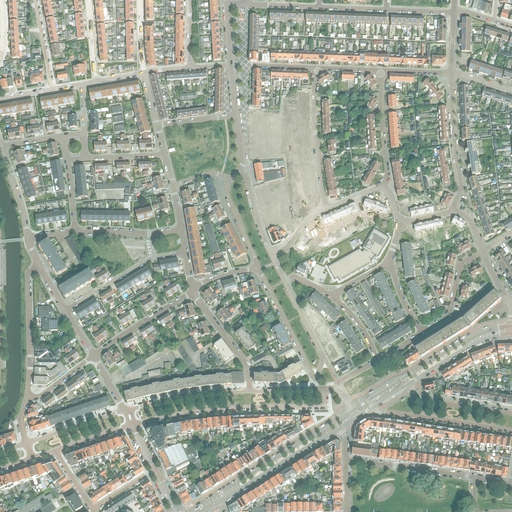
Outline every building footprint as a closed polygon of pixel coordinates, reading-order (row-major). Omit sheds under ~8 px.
[(476,10),(479,1),(474,0),(470,0),(469,5),(473,6),(472,9),(476,10)] [(501,18),(507,20),(511,8),(510,8),(511,6),(505,4),(501,18)] [(446,26),(446,21),(442,20),(442,17),(434,17),(434,20),(437,20),(437,26),(446,26)] [(471,27),(471,23),(471,19),(462,18),(462,24),(461,24),(461,27),(471,27)] [(470,35),(471,31),(471,27),(461,27),(461,30),(462,30),(462,35),(470,35)] [(470,44),(470,39),(470,35),(462,35),(462,41),(460,41),(460,43),(470,44)] [(470,52),(470,48),(470,44),(460,43),(460,46),(462,46),(461,52),(470,52)] [(54,57),(60,56),(59,52),(61,51),(60,45),(52,46),(54,57)] [(32,53),(33,60),(35,60),(35,56),(41,56),(40,53),(39,53),(39,47),(33,48),(33,53),(32,53)] [(443,66),(446,63),(446,58),(432,57),(433,53),(430,53),(429,62),(432,62),(432,66),(443,66)] [(250,54),(249,54),(249,62),(269,62),(270,54),(267,54),(258,54),(250,54)] [(476,73),(479,64),(471,61),(469,69),(474,71),(474,72),(476,73)] [(81,75),(79,66),(75,67),(74,63),(72,63),(72,68),(73,67),(75,76),(81,75)] [(485,74),(487,66),(479,64),(476,73),(479,74),(479,73),(485,74)] [(492,78),(495,69),(487,66),(485,74),(490,76),(489,77),(492,78)] [(38,83),(44,82),(42,74),(44,74),(43,67),(38,68),(39,71),(36,72),(38,83)] [(501,79),(503,71),(495,69),(492,78),(495,79),(495,78),(501,79)] [(13,82),(11,73),(8,74),(8,71),(5,71),(8,88),(14,87),(13,82)] [(18,78),(16,72),(11,73),(13,82),(16,82),(17,87),(23,86),(21,78),(18,78)] [(32,84),(38,83),(36,72),(30,73),(32,84)] [(427,88),(432,83),(428,79),(426,81),(425,80),(423,82),(424,82),(423,84),(427,88)] [(124,94),(140,91),(138,81),(122,84),(124,94)] [(432,83),(427,88),(424,90),(428,95),(429,94),(436,87),(432,83)] [(107,97),(124,94),(122,84),(106,87),(107,97)] [(91,100),(107,97),(106,87),(89,90),(91,100)] [(434,96),(440,91),(436,87),(429,94),(430,94),(431,93),(434,96)] [(440,91),(434,96),(438,101),(440,99),(440,100),(442,99),(441,98),(444,96),(440,91)] [(59,106),(75,103),(73,93),(57,96),(59,106)] [(42,109),(59,106),(57,96),(40,99),(42,109)] [(136,118),(146,115),(142,99),(132,101),(136,118)] [(18,113),(34,110),(33,100),(16,103),(18,113)] [(267,107),(264,107),(262,107),(262,104),(261,104),(261,101),(252,100),(252,107),(261,107),(261,110),(267,110),(267,107)] [(0,111),(1,116),(18,113),(16,103),(0,105),(0,111)] [(146,115),(136,118),(140,134),(150,132),(146,115)] [(468,151),(476,150),(475,141),(467,143),(468,151)] [(17,158),(24,156),(22,150),(15,153),(17,158)] [(476,150),(468,151),(469,159),(478,158),(476,150)] [(24,156),(17,158),(19,164),(26,162),(24,156)] [(471,167),(479,166),(478,158),(469,159),(471,167)] [(256,174),(263,173),(262,170),(272,168),(271,162),(254,165),(256,174)] [(479,166),(471,167),(472,175),(480,174),(479,166)] [(20,177),(29,174),(27,168),(18,171),(20,177)] [(263,173),(256,174),(257,182),(264,181),(265,183),(283,178),(286,177),(285,170),(281,170),(263,173)] [(22,182),(31,179),(29,174),(20,177),(22,182)] [(153,179),(154,185),(162,183),(161,177),(153,179)] [(24,188),(33,185),(31,179),(22,182),(24,188)] [(206,187),(213,185),(211,179),(204,181),(206,187)] [(162,183),(154,185),(156,191),(164,189),(162,183)] [(26,193),(35,191),(33,185),(24,188),(26,193)] [(65,194),(65,191),(64,185),(56,186),(56,192),(58,192),(58,195),(65,194)] [(35,191),(26,193),(28,199),(37,196),(35,191)] [(184,204),(192,202),(192,200),(194,199),(194,198),(198,197),(197,195),(193,196),(191,197),(183,199),(184,204)] [(217,196),(210,198),(211,203),(208,204),(209,207),(214,205),(213,203),(219,201),(217,196)] [(308,199),(303,204),(311,211),(315,206),(308,199)] [(161,211),(169,209),(168,203),(160,205),(160,207),(161,211)] [(303,204),(298,209),(306,216),(311,211),(303,204)] [(216,214),(223,211),(220,205),(213,209),(216,214)] [(138,222),(146,219),(154,217),(152,207),(135,212),(138,222)] [(187,227),(198,225),(195,208),(184,210),(187,227)] [(298,209),(294,214),(301,221),(306,216),(298,209)] [(223,211),(216,214),(219,220),(226,216),(223,211)] [(294,214),(289,219),(296,226),(301,221),(294,214)] [(289,219),(284,224),(292,231),(296,226),(289,219)] [(502,224),(502,225),(503,227),(506,231),(511,228),(507,221),(502,224)] [(274,243),(281,241),(276,227),(278,226),(275,223),(268,226),(269,229),(274,243)] [(229,244),(238,239),(230,224),(221,229),(229,244)] [(190,244),(200,242),(198,225),(187,227),(190,244)] [(311,228),(307,234),(315,240),(319,234),(311,228)] [(360,249),(327,267),(334,279),(337,278),(339,280),(368,264),(371,263),(370,260),(371,260),(371,259),(372,258),(374,257),(374,256),(375,257),(376,255),(378,257),(389,238),(374,229),(363,248),(363,249),(365,250),(364,251),(361,252),(360,249)] [(307,234),(303,239),(311,246),(315,240),(307,234)] [(238,239),(229,244),(237,259),(246,254),(238,239)] [(303,239),(299,245),(307,251),(311,246),(303,239)] [(49,261),(58,255),(49,240),(39,246),(49,261)] [(463,244),(466,250),(472,247),(470,244),(471,244),(470,242),(469,242),(468,241),(463,244)] [(193,261),(203,259),(200,242),(190,244),(193,261)] [(403,261),(412,260),(410,243),(401,244),(403,261)] [(461,253),(466,250),(463,244),(458,247),(459,248),(457,248),(459,251),(460,250),(461,253)] [(299,245),(294,250),(302,257),(307,251),(299,245)] [(498,263),(505,258),(503,256),(506,254),(503,249),(497,253),(499,255),(495,258),(498,263)] [(448,259),(455,261),(456,255),(453,254),(453,253),(451,253),(451,254),(449,253),(448,259)] [(58,255),(49,261),(58,276),(67,270),(58,255)] [(501,267),(508,263),(505,258),(498,263),(501,267)] [(203,259),(193,261),(196,276),(197,279),(201,280),(205,278),(204,275),(206,274),(211,273),(209,265),(204,266),(203,259)] [(218,260),(221,268),(227,266),(224,259),(218,260)] [(215,270),(221,268),(218,260),(212,262),(215,270)] [(412,260),(403,261),(405,278),(414,277),(412,260)] [(503,272),(511,267),(508,263),(501,267),(503,272)] [(474,268),(478,274),(483,271),(482,270),(483,270),(482,267),(481,268),(480,265),(474,268)] [(299,266),(297,271),(305,275),(307,276),(309,271),(307,270),(307,269),(299,266)] [(506,276),(511,272),(511,266),(511,267),(503,272),(506,276)] [(142,271),(146,278),(152,275),(147,268),(142,271)] [(472,277),(478,274),(474,268),(469,271),(470,273),(470,274),(471,276),(472,276),(472,277)] [(75,280),(80,289),(95,280),(89,271),(75,280)] [(101,274),(105,281),(110,277),(106,271),(101,274)] [(141,282),(146,278),(142,271),(136,274),(141,282)] [(381,292),(389,288),(382,272),(374,276),(381,292)] [(444,279),(452,281),(453,275),(450,274),(450,273),(448,273),(448,274),(446,273),(444,279)] [(99,284),(105,281),(101,274),(95,277),(96,278),(99,284)] [(136,285),(141,282),(136,274),(131,277),(136,285)] [(131,288),(136,285),(131,277),(126,280),(131,288)] [(230,290),(236,288),(234,279),(228,281),(230,290)] [(65,298),(80,289),(75,280),(60,289),(65,298)] [(126,291),(131,288),(126,280),(121,283),(126,291)] [(415,299),(423,295),(415,280),(407,284),(415,299)] [(225,291),(230,290),(228,281),(222,283),(225,291)] [(120,294),(126,291),(121,283),(116,287),(120,294)] [(169,287),(174,294),(179,290),(175,284),(171,286),(169,287)] [(168,297),(174,294),(169,287),(168,288),(164,290),(168,297)] [(389,307),(397,303),(389,288),(381,292),(389,307)] [(106,293),(109,298),(115,295),(111,289),(106,293)] [(207,299),(213,294),(209,289),(203,294),(207,299)] [(355,308),(363,303),(353,289),(346,294),(355,308)] [(415,348),(416,349),(421,357),(421,358),(469,328),(501,299),(494,291),(464,318),(415,348)] [(467,298),(469,293),(462,291),(460,297),(463,297),(463,298),(465,299),(466,298),(467,298)] [(322,310),(328,304),(316,292),(310,299),(322,310)] [(103,301),(109,298),(106,293),(100,296),(103,301)] [(213,294),(207,299),(211,304),(217,299),(213,294)] [(423,295),(415,299),(422,315),(430,311),(423,295)] [(147,301),(151,308),(156,304),(152,298),(147,301)] [(100,307),(97,302),(95,299),(90,302),(95,310),(100,307)] [(145,311),(151,308),(147,301),(141,304),(145,311)] [(89,313),(95,310),(90,302),(85,305),(89,313)] [(253,311),(257,310),(260,310),(267,308),(266,302),(258,304),(259,307),(256,307),(257,308),(253,309),(253,311)] [(365,322),(372,317),(363,303),(355,308),(365,322)] [(397,303),(389,307),(396,323),(404,319),(397,303)] [(182,311),(178,312),(179,314),(193,310),(192,304),(184,306),(185,309),(182,311)] [(328,304),(322,310),(335,322),(341,316),(328,304)] [(84,316),(89,313),(85,305),(80,308),(84,316)] [(51,320),(51,307),(39,307),(39,317),(42,317),(42,328),(49,328),(49,330),(59,330),(59,320),(51,320)] [(79,319),(84,316),(80,308),(74,312),(79,319)] [(221,318),(228,313),(224,308),(218,313),(221,318)] [(195,316),(193,310),(179,314),(179,316),(183,315),(184,316),(186,315),(187,318),(195,316)] [(128,322),(133,319),(133,318),(129,312),(125,314),(123,315),(128,322)] [(164,317),(167,322),(170,321),(173,319),(169,313),(164,317)] [(228,313),(221,318),(225,323),(231,318),(228,313)] [(122,325),(128,322),(123,315),(118,318),(122,325)] [(162,326),(167,322),(164,317),(158,320),(162,326)] [(372,317),(365,322),(375,336),(382,331),(372,317)] [(323,319),(313,324),(316,329),(325,324),(323,319)] [(347,340),(355,335),(345,321),(338,326),(347,340)] [(200,330),(207,328),(205,322),(198,324),(200,330)] [(325,324),(316,329),(319,334),(324,331),(325,331),(328,329),(325,324)] [(392,333),(397,340),(412,332),(407,324),(392,333)] [(146,328),(149,334),(151,332),(155,330),(151,325),(146,328)] [(282,348),(291,344),(281,325),(279,326),(276,327),(273,329),(272,329),(282,348)] [(143,337),(149,334),(146,328),(140,332),(143,337)] [(207,328),(200,330),(201,336),(209,334),(207,328)] [(243,328),(235,334),(248,351),(251,349),(253,352),(257,349),(255,346),(256,345),(243,328)] [(99,332),(104,339),(109,335),(104,329),(99,332)] [(99,343),(104,339),(99,332),(94,336),(99,343)] [(382,349),(397,340),(392,333),(378,341),(382,349)] [(357,354),(364,348),(355,335),(347,340),(357,354)] [(127,339),(131,345),(136,341),(133,336),(127,339)] [(125,348),(131,345),(127,339),(122,343),(125,348)] [(231,359),(234,357),(221,340),(213,346),(226,363),(231,359)] [(326,348),(329,353),(338,348),(335,343),(329,347),(326,348)] [(497,355),(497,353),(494,346),(488,348),(491,356),(495,354),(495,356),(497,355)] [(49,352),(47,350),(47,347),(35,347),(35,357),(38,357),(39,357),(40,358),(38,360),(38,363),(57,363),(57,359),(58,358),(52,349),(49,352)] [(338,348),(329,353),(331,358),(340,353),(338,348)] [(485,358),(491,356),(488,348),(482,350),(485,358)] [(416,361),(421,357),(416,349),(411,352),(416,361)] [(70,354),(75,360),(80,357),(75,350),(70,354)] [(477,353),(479,360),(485,358),(482,350),(477,353)] [(106,362),(113,357),(111,356),(109,352),(102,357),(106,362)] [(408,365),(416,361),(411,352),(403,357),(406,362),(405,362),(407,365),(408,365)] [(479,360),(477,353),(470,355),(473,362),(479,360)] [(70,364),(75,360),(70,354),(65,358),(70,364)] [(463,360),(469,370),(475,367),(468,356),(463,360)] [(113,357),(106,362),(110,367),(117,362),(113,357)] [(143,367),(146,365),(144,361),(142,357),(138,360),(143,367)] [(346,358),(340,361),(342,365),(338,367),(342,373),(350,369),(350,368),(354,367),(350,361),(347,362),(346,358)] [(464,374),(469,370),(463,360),(457,363),(464,374)] [(35,367),(34,385),(46,386),(51,382),(52,382),(67,370),(64,367),(60,361),(55,364),(57,366),(51,371),(46,370),(46,368),(35,367)] [(136,371),(139,369),(135,362),(131,364),(136,371)] [(281,372),(286,381),(305,371),(300,362),(281,372)] [(451,367),(458,377),(464,374),(457,363),(451,367)] [(123,374),(130,370),(128,366),(120,371),(123,374)] [(458,378),(458,377),(451,367),(446,370),(451,377),(453,376),(456,379),(458,378)] [(125,378),(132,373),(130,370),(123,374),(125,378)] [(444,384),(447,384),(450,383),(448,379),(451,377),(446,370),(441,374),(443,378),(441,380),(444,384)] [(78,375),(83,381),(88,378),(83,371),(78,375)] [(281,383),(286,381),(281,372),(279,373),(276,373),(276,383),(281,383)] [(242,373),(230,373),(231,383),(243,382),(242,373)] [(276,383),(276,373),(254,373),(254,383),(276,383)] [(79,385),(83,381),(78,375),(74,378),(79,385)] [(209,376),(210,386),(218,385),(231,384),(230,375),(226,375),(214,376),(209,376)] [(205,387),(210,386),(209,376),(202,377),(188,379),(189,389),(194,388),(205,387)] [(75,388),(79,385),(74,378),(70,381),(75,388)] [(181,390),(189,389),(188,379),(183,379),(174,381),(166,382),(168,392),(181,390)] [(439,385),(438,379),(435,380),(435,381),(432,382),(433,383),(427,384),(424,385),(426,392),(433,390),(433,392),(438,391),(437,388),(438,388),(438,386),(439,385)] [(70,391),(75,388),(70,381),(65,385),(70,391)] [(158,394),(168,392),(166,382),(165,383),(154,385),(145,387),(148,397),(158,394)] [(444,384),(443,386),(446,387),(445,395),(452,396),(453,389),(449,389),(450,385),(447,384),(444,384)] [(66,391),(63,386),(58,390),(63,397),(69,392),(67,390),(66,391)] [(144,398),(148,397),(145,387),(139,389),(125,392),(127,402),(144,398)] [(495,394),(494,403),(500,404),(501,395),(502,389),(499,389),(499,392),(496,391),(495,394)] [(59,400),(63,397),(58,390),(54,393),(57,398),(56,399),(58,401),(59,400)] [(494,403),(495,394),(496,391),(489,390),(489,392),(487,402),(494,403)] [(55,399),(50,394),(46,397),(51,404),(55,400),(56,402),(58,401),(56,399),(55,399)] [(45,408),(46,407),(51,404),(46,397),(41,401),(45,405),(43,406),(45,408)] [(91,413),(96,411),(111,406),(108,397),(88,404),(91,413)] [(37,412),(42,409),(38,404),(29,410),(29,418),(38,415),(37,412)] [(71,420),(76,418),(91,413),(88,404),(68,410),(71,420)] [(50,426),(51,426),(71,420),(68,410),(47,417),(50,426)] [(40,417),(39,415),(38,415),(29,418),(32,432),(33,433),(44,429),(40,417)] [(50,426),(47,417),(47,415),(40,417),(44,429),(51,427),(50,426)] [(296,427),(303,425),(303,424),(303,421),(302,421),(302,416),(295,416),(295,425),(296,427)] [(306,429),(314,424),(312,416),(302,416),(302,421),(303,421),(303,424),(303,425),(306,429)] [(368,428),(371,426),(372,419),(369,418),(364,422),(368,428)] [(214,440),(213,429),(213,419),(206,420),(207,429),(211,429),(211,430),(210,431),(211,436),(212,436),(212,440),(214,440)] [(219,419),(213,419),(213,429),(217,429),(216,430),(217,435),(218,435),(219,439),(221,439),(220,435),(220,428),(219,419)] [(383,432),(389,433),(391,421),(384,420),(383,429),(383,432)] [(189,442),(192,442),(191,439),(192,439),(191,431),(194,431),(193,421),(186,423),(188,433),(189,442)] [(201,433),(199,421),(193,421),(194,431),(194,432),(198,432),(198,433),(199,436),(201,435),(201,433)] [(356,429),(365,430),(366,429),(368,428),(364,422),(356,427),(356,429)] [(396,432),(396,433),(399,434),(399,437),(402,437),(403,431),(404,423),(397,422),(396,432)] [(176,436),(180,436),(180,437),(179,437),(180,440),(182,440),(180,424),(173,425),(176,436)] [(415,434),(417,425),(410,424),(409,432),(409,433),(415,434)] [(176,436),(173,425),(167,426),(148,430),(147,430),(147,431),(147,432),(147,434),(148,434),(148,435),(157,454),(173,446),(177,445),(176,441),(176,436)] [(287,441),(300,433),(296,427),(295,425),(292,426),(287,428),(285,428),(283,429),(281,430),(283,434),(287,441)] [(296,427),(300,433),(306,429),(303,425),(296,427)] [(283,434),(281,430),(280,429),(275,432),(282,444),(287,441),(283,434)] [(269,434),(268,434),(269,436),(270,438),(276,448),(282,444),(275,432),(269,434)] [(474,442),(475,434),(475,433),(468,432),(467,442),(471,442),(471,444),(473,444),(474,442)] [(493,445),(495,436),(488,435),(486,445),(486,447),(489,448),(489,449),(492,450),(493,445)] [(126,449),(125,449),(127,452),(131,457),(135,454),(126,437),(125,437),(119,438),(126,449)] [(125,449),(126,449),(119,438),(113,441),(116,452),(125,449)] [(260,442),(257,438),(254,438),(257,442),(258,444),(265,455),(270,451),(264,441),(263,440),(260,442)] [(272,440),(270,438),(264,441),(270,451),(276,448),(272,440)] [(330,448),(333,446),(334,447),(335,454),(341,454),(341,444),(335,440),(328,445),(330,448)] [(117,454),(116,452),(113,441),(106,443),(109,452),(113,451),(115,455),(117,454)] [(265,455),(258,444),(257,442),(254,444),(257,448),(254,450),(259,459),(265,455)] [(100,445),(104,457),(110,455),(109,452),(106,443),(100,445)] [(372,443),(371,447),(353,444),(352,454),(370,457),(376,457),(378,444),(372,443)] [(157,454),(161,461),(169,477),(180,471),(188,467),(189,468),(192,467),(193,469),(200,465),(196,458),(198,457),(196,446),(190,447),(183,449),(180,444),(177,445),(173,446),(157,454)] [(411,447),(411,444),(409,444),(407,453),(404,452),(402,461),(408,462),(410,453),(411,447)] [(106,462),(104,457),(100,445),(94,447),(97,456),(98,461),(101,459),(102,463),(106,462)] [(243,445),(240,447),(244,453),(245,453),(246,455),(243,457),(248,466),(254,462),(244,447),(243,445)] [(320,450),(325,458),(330,455),(331,455),(331,451),(330,448),(328,445),(320,450)] [(254,450),(253,448),(250,450),(247,446),(244,447),(254,462),(259,459),(254,450)] [(390,460),(392,447),(390,446),(389,450),(385,450),(385,451),(384,459),(390,460)] [(402,461),(404,452),(405,446),(402,446),(401,452),(398,452),(396,460),(402,461)] [(88,449),(91,461),(94,460),(96,465),(99,464),(98,461),(97,456),(94,447),(88,449)] [(93,465),(91,461),(88,449),(81,451),(85,463),(88,462),(89,466),(93,465)] [(325,464),(328,463),(325,458),(320,450),(314,453),(319,461),(320,462),(323,460),(324,461),(324,462),(325,464)] [(81,451),(75,454),(79,465),(79,466),(80,469),(83,468),(87,467),(85,463),(81,451)] [(238,457),(236,453),(233,454),(242,469),(248,466),(243,457),(242,455),(238,457)] [(316,463),(319,461),(314,453),(309,457),(317,470),(320,468),(316,463)] [(79,466),(79,465),(75,454),(66,457),(65,459),(73,471),(77,479),(82,476),(79,466)] [(128,466),(129,466),(138,460),(135,454),(131,457),(125,460),(127,462),(126,463),(128,466)] [(232,465),(237,473),(242,469),(233,454),(231,456),(235,463),(232,465)] [(458,459),(456,469),(463,470),(464,460),(465,457),(462,456),(461,460),(458,459)] [(303,460),(308,468),(312,466),(315,471),(317,470),(309,457),(303,460)] [(464,460),(463,470),(469,470),(471,462),(471,460),(471,458),(469,457),(468,461),(464,460)] [(232,465),(228,458),(225,460),(228,465),(229,466),(226,468),(231,476),(237,473),(232,465)] [(134,470),(141,466),(138,460),(129,466),(130,468),(132,467),(134,470)] [(307,479),(310,477),(307,472),(310,470),(308,468),(303,460),(297,464),(306,477),(307,479)] [(53,461),(48,463),(53,471),(55,474),(56,475),(62,472),(55,461),(53,461)] [(231,476),(226,468),(222,462),(219,464),(222,469),(222,468),(223,470),(220,472),(225,480),(231,476)] [(48,463),(42,465),(48,475),(53,471),(48,463)] [(306,477),(297,464),(292,467),(297,476),(301,473),(302,475),(302,476),(303,478),(306,477)] [(42,465),(35,467),(39,478),(40,480),(43,478),(46,478),(47,481),(50,479),(49,478),(48,475),(42,465)] [(205,472),(200,465),(193,469),(194,472),(196,471),(203,482),(208,491),(214,487),(205,472)] [(128,482),(130,480),(143,472),(144,471),(141,466),(134,470),(130,473),(131,476),(126,479),(128,482)] [(225,480),(220,472),(216,466),(213,467),(218,474),(215,476),(220,483),(225,480)] [(40,480),(39,478),(35,467),(29,469),(32,479),(36,478),(38,485),(41,484),(40,480)] [(292,467),(286,471),(295,484),(297,483),(294,478),(297,476),(292,467)] [(35,487),(32,479),(29,469),(23,471),(26,481),(29,480),(32,488),(35,487)] [(205,472),(214,487),(220,483),(215,476),(211,469),(205,472)] [(29,487),(26,481),(23,471),(17,473),(20,483),(24,482),(24,483),(25,488),(29,487)] [(182,477),(181,474),(178,475),(178,474),(180,473),(180,471),(169,477),(172,483),(182,477)] [(286,471),(281,474),(286,483),(289,481),(291,483),(290,483),(292,486),(292,485),(292,486),(295,484),(286,471)] [(65,477),(62,472),(56,475),(55,474),(51,477),(49,478),(50,479),(54,484),(65,477)] [(10,475),(14,485),(17,484),(18,485),(17,485),(19,491),(22,490),(20,483),(17,473),(10,475)] [(122,486),(128,482),(126,479),(122,473),(120,475),(121,476),(117,478),(122,486)] [(82,476),(77,479),(81,484),(88,479),(92,477),(93,476),(92,474),(87,477),(85,474),(82,476)] [(284,492),(287,490),(284,486),(287,484),(286,483),(281,474),(275,478),(284,492)] [(14,487),(14,485),(10,475),(4,477),(8,489),(14,487)] [(183,483),(182,480),(186,479),(184,476),(182,477),(172,483),(175,489),(184,484),(185,484),(184,482),(183,483)] [(8,489),(4,477),(0,478),(0,485),(2,491),(8,489)] [(56,498),(60,496),(58,493),(56,490),(69,483),(65,477),(54,484),(50,487),(56,498)] [(88,479),(81,484),(84,489),(86,488),(89,487),(91,485),(93,484),(95,483),(96,482),(94,480),(92,477),(88,479)] [(122,486),(117,478),(117,477),(114,478),(115,480),(112,482),(117,489),(122,486)] [(102,478),(100,480),(104,487),(102,488),(107,496),(111,493),(107,485),(102,478)] [(270,481),(276,491),(278,490),(281,494),(284,492),(275,478),(270,481)] [(107,485),(111,493),(117,489),(112,482),(111,480),(109,482),(110,483),(107,485)] [(137,488),(132,491),(135,497),(137,496),(139,494),(136,490),(138,489),(140,494),(141,493),(152,486),(149,481),(137,488)] [(276,491),(270,481),(264,485),(269,492),(272,490),(275,495),(277,493),(276,491)] [(208,491),(203,482),(197,486),(196,484),(194,485),(195,486),(201,495),(208,491)] [(56,490),(58,493),(62,490),(64,493),(72,488),(69,483),(56,490)] [(107,496),(102,488),(100,490),(95,483),(93,484),(102,498),(107,496)] [(93,494),(98,501),(102,498),(93,484),(91,485),(95,492),(93,494)] [(187,490),(190,488),(190,487),(186,488),(184,484),(175,489),(178,494),(187,490)] [(271,496),(269,492),(264,485),(259,488),(263,495),(266,494),(269,498),(271,496)] [(152,486),(141,493),(145,499),(155,492),(152,486)] [(187,490),(188,493),(187,493),(189,496),(181,500),(183,505),(185,505),(201,495),(195,486),(190,488),(187,490)] [(260,503),(263,502),(260,498),(263,495),(259,488),(253,492),(259,502),(260,503)] [(178,494),(181,500),(189,496),(187,493),(188,493),(187,490),(178,494)] [(104,510),(103,511),(104,511),(113,511),(136,498),(135,497),(132,491),(104,509),(104,510)] [(93,494),(92,492),(90,493),(91,496),(89,497),(93,503),(94,503),(98,501),(93,494)] [(148,505),(158,498),(155,492),(145,499),(144,499),(148,505)] [(256,507),(260,507),(259,502),(253,492),(248,495),(252,503),(256,501),(257,503),(257,504),(256,504),(256,507)] [(51,501),(54,499),(51,494),(46,497),(44,494),(19,510),(19,511),(33,511),(44,506),(43,505),(50,500),(51,501)] [(73,511),(74,511),(83,507),(81,504),(82,503),(78,498),(76,495),(69,499),(68,499),(66,500),(68,503),(73,511)] [(252,506),(253,505),(253,503),(252,503),(248,495),(242,499),(247,507),(249,506),(249,505),(250,504),(252,506)] [(151,510),(161,504),(158,498),(148,505),(147,505),(151,510)] [(246,510),(247,509),(247,507),(242,499),(236,502),(242,511),(244,509),(243,508),(245,508),(246,510)] [(241,511),(242,511),(236,502),(228,507),(229,511),(240,511),(241,511)]
